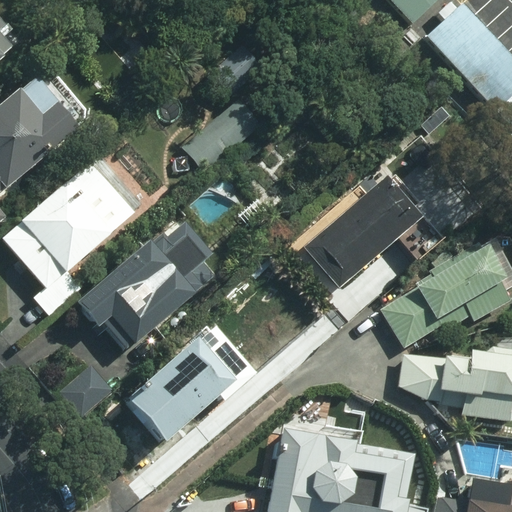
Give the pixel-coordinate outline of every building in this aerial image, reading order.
[(439,0),(384,0),(410,28),(439,0)] [(511,134),(511,63),(459,6),(422,40),(511,136),(511,134)] [(195,80),(216,105),(243,84),(221,59),(195,80)] [(49,78),(41,76),(0,109),(0,193),(1,194),(80,127),(81,115),(49,78)] [(254,131),(230,103),(176,150),(201,178),(254,131)] [(87,172),(84,168),(0,241),(0,244),(44,295),(131,219),(128,216),(136,209),(97,164),(87,172)] [(386,185),(383,181),(302,251),(337,292),(395,242),(406,254),(414,264),(440,242),(431,232),(412,211),(417,207),(392,179),(386,185)] [(186,279),(153,240),(72,308),(117,362),(175,312),(173,310),(187,299),(177,287),(186,279)] [(478,251),(475,247),(427,275),(428,278),(413,287),(415,291),(378,313),(401,352),(440,329),(443,334),(468,320),(471,325),(508,304),(503,294),(511,288),(511,277),(492,243),(478,251)] [(425,261),(433,269),(447,256),(439,247),(425,261)] [(77,294),(64,279),(33,305),(46,320),(77,294)] [(255,340),(230,311),(204,333),(231,362),(255,340)] [(237,387),(197,341),(120,406),(160,453),(237,387)] [(459,418),(508,425),(511,422),(511,352),(490,350),(480,358),(468,356),(467,366),(401,357),(396,389),(424,406),(460,411),(459,418)] [(112,390),(88,365),(58,394),(82,419),(112,390)] [(402,507),(410,460),(359,450),(360,442),(350,441),(349,447),(324,442),(324,440),(286,433),(278,476),(273,475),(265,511),(403,511),(405,508),(402,507)] [(465,504),(435,500),(433,511),(511,511),(511,492),(468,486),(465,504)]
